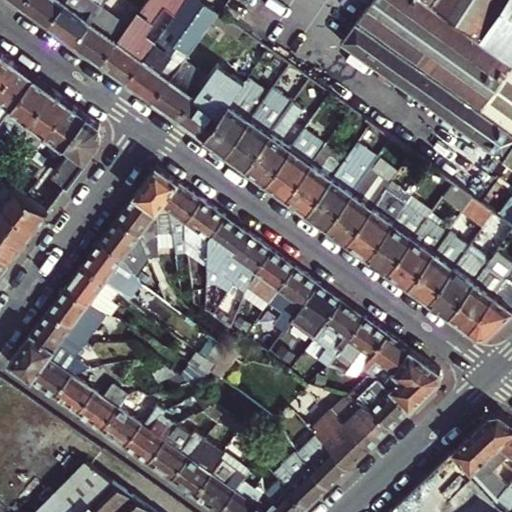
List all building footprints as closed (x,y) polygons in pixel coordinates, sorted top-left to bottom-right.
[(67,0),(30,0),(26,6),(51,24),(67,0)] [(67,0),(51,24),(77,43),(104,5),(96,0),(67,0)] [(146,0),(132,22),(147,33),(170,0),(146,0)] [(207,0),(187,0),(171,22),(175,24),(167,35),(177,42),(170,52),(173,54),(163,69),(172,77),(187,56),(221,9),(207,0)] [(511,66),(511,55),(484,36),(434,1),(434,0),(372,0),(359,19),(484,109),(511,66)] [(434,0),(434,1),(484,36),(499,13),(507,0),(434,0)] [(511,0),(507,0),(499,13),(511,21),(511,0)] [(103,62),(130,24),(104,5),(77,43),(103,62)] [(511,21),(499,13),(484,36),(511,55),(511,21)] [(511,128),(484,109),(359,19),(343,40),(507,156),(511,148),(511,128)] [(132,22),(130,24),(103,62),(129,81),(158,41),(147,33),(132,22)] [(175,24),(171,22),(158,41),(129,81),(156,100),(172,77),(163,69),(173,54),(170,52),(177,42),(167,35),(175,24)] [(271,46),(260,62),(267,66),(271,60),(285,71),(292,61),(271,46)] [(0,90),(20,63),(4,51),(0,56),(0,90)] [(172,77),(156,100),(180,118),(212,74),(187,56),(172,77)] [(36,75),(20,63),(0,90),(0,116),(4,120),(5,119),(13,108),(36,75)] [(180,118),(207,136),(251,74),(246,70),(239,80),(218,66),(212,74),(180,118)] [(510,158),(511,159),(511,66),(484,109),(511,128),(511,148),(507,156),(510,158)] [(261,103),(265,99),(272,88),(252,74),(251,74),(207,136),(227,151),(253,115),(261,103)] [(11,124),(23,132),(54,88),(36,75),(13,108),(19,112),(11,124)] [(40,144),(71,100),(54,88),(23,132),(30,137),(24,146),(34,153),(40,144)] [(261,103),(267,107),(270,103),(265,99),(261,103)] [(89,113),(71,100),(40,144),(58,157),(66,145),(89,113)] [(271,110),(267,107),(261,103),(253,115),(262,122),(271,110)] [(268,181),(293,145),(282,136),(300,110),(292,104),(273,130),(247,166),(268,181)] [(19,112),(13,108),(5,119),(11,124),(19,112)] [(89,113),(66,145),(71,149),(55,171),(70,182),(103,137),(101,122),(89,113)] [(227,151),(247,166),(273,130),(262,122),(253,115),(227,151)] [(307,126),(293,145),(268,181),(288,195),(314,160),(302,151),(311,138),(307,136),(311,130),(307,126)] [(315,133),(311,130),(307,136),(311,138),(302,151),(314,160),(325,144),(315,137),(315,133)] [(23,132),(17,140),(24,146),(30,137),(23,132)] [(334,174),(343,162),(338,159),(342,153),(327,142),(325,144),(314,160),(334,174)] [(414,149),(408,159),(428,174),(435,164),(414,149)] [(338,159),(343,162),(347,157),(342,153),(338,159)] [(329,225),(355,189),(364,176),(368,171),(348,156),(347,157),(343,162),(334,174),(308,210),(329,225)] [(511,159),(510,158),(481,197),(494,206),(511,181),(511,159)] [(288,195),(308,210),(334,174),(314,160),(288,195)] [(160,209),(161,231),(175,231),(171,207),(165,202),(181,180),(159,164),(140,189),(162,206),(160,209)] [(2,174),(0,177),(0,196),(9,204),(38,225),(50,209),(2,174)] [(364,176),(355,189),(363,195),(372,182),(364,176)] [(165,202),(171,207),(187,219),(204,196),(181,180),(165,202)] [(363,195),(355,189),(329,225),(350,240),(388,185),(383,182),(379,187),(372,182),(363,195)] [(370,255),(396,219),(384,211),(394,197),(390,195),(394,189),(388,185),(350,240),(370,255)] [(476,193),(465,186),(454,201),(465,209),(476,193)] [(161,235),(161,231),(160,209),(162,206),(140,189),(119,216),(142,234),(148,249),(149,251),(161,235)] [(476,193),(465,209),(485,223),(496,208),(494,206),(481,197),(476,193)] [(9,204),(0,196),(0,221),(26,241),(38,225),(9,204)] [(227,213),(204,196),(187,219),(187,246),(209,262),(211,236),(227,213)] [(370,255),(390,269),(428,215),(423,211),(420,216),(415,213),(406,226),(396,219),(370,255)] [(250,230),(227,213),(211,236),(209,262),(211,263),(215,258),(223,263),(231,252),(233,253),(250,230)] [(428,215),(390,269),(411,284),(437,248),(425,240),(435,227),(430,224),(434,219),(428,215)] [(119,216),(103,239),(125,255),(135,267),(148,249),(142,234),(119,216)] [(0,246),(14,257),(26,241),(0,221),(0,246)] [(274,247),(250,230),(233,253),(231,252),(223,263),(228,267),(224,273),(234,280),(236,281),(240,275),(248,282),(274,247)] [(451,313),(485,265),(474,256),(487,237),(479,231),(470,244),(431,298),(451,313)] [(125,255),(103,239),(85,263),(107,279),(115,284),(121,289),(137,268),(135,267),(125,255)] [(444,253),(437,248),(411,284),(431,298),(470,244),(465,240),(461,245),(454,240),(444,253)] [(0,271),(2,274),(14,257),(0,246),(0,271)] [(280,287),(297,264),(274,247),(248,282),(245,288),(243,294),(264,310),(271,300),(280,287)] [(488,261),(485,265),(451,313),(470,327),(508,275),(488,261)] [(107,279),(85,263),(68,286),(90,302),(99,290),(107,279)] [(227,291),(234,280),(224,273),(228,267),(223,263),(220,269),(215,282),(227,291)] [(280,287),(271,300),(284,309),(293,296),(303,304),(320,281),(297,264),(280,287)] [(511,269),(508,275),(470,327),(478,333),(490,332),(511,310),(511,269)] [(240,275),(236,281),(245,288),(248,282),(240,275)] [(343,297),(320,281),(303,304),(294,316),(309,327),(318,314),(326,320),(343,297)] [(121,289),(115,284),(111,289),(118,294),(121,289)] [(90,302),(68,286),(51,308),(73,325),(84,311),(90,302)] [(99,290),(90,302),(103,312),(104,312),(113,300),(99,290)] [(343,297),(326,320),(334,326),(324,339),(322,341),(332,348),(318,367),(322,372),(330,365),(338,354),(350,337),(367,314),(343,297)] [(213,313),(233,327),(238,310),(222,298),(213,313)] [(51,308),(34,332),(56,348),(62,339),(73,325),(51,308)] [(84,311),(73,325),(86,334),(97,320),(84,311)] [(318,314),(309,327),(317,333),(326,320),(318,314)] [(363,346),(373,353),(389,331),(367,314),(350,337),(363,346)] [(334,326),(326,320),(317,333),(324,339),(334,326)] [(73,325),(62,339),(75,348),(86,334),(73,325)] [(373,353),(387,363),(403,340),(389,331),(373,353)] [(34,377),(51,354),(56,348),(34,332),(11,362),(34,377)] [(350,337),(338,354),(351,363),(363,346),(350,337)] [(305,349),(309,344),(303,339),(299,345),(305,349)] [(389,379),(385,383),(390,387),(392,386),(412,406),(442,378),(440,367),(403,340),(387,363),(403,375),(395,384),(389,379)] [(166,364),(140,344),(126,350),(102,358),(112,367),(121,366),(129,366),(166,364)] [(64,363),(51,354),(34,377),(57,393),(74,370),(64,363)] [(378,377),(385,383),(389,379),(395,384),(403,375),(387,363),(376,375),(378,377)] [(74,370),(83,377),(91,368),(74,370)] [(83,377),(97,387),(104,377),(91,368),(83,377)] [(74,370),(57,393),(80,410),(97,387),(83,377),(74,370)] [(372,406),(391,426),(412,406),(392,386),(390,387),(385,383),(378,377),(357,398),(372,406)] [(115,382),(106,394),(119,403),(120,403),(128,392),(115,382)] [(80,410),(103,427),(119,403),(106,394),(97,387),(80,410)] [(353,396),(335,413),(352,426),(372,406),(357,398),(353,396)] [(136,399),(128,410),(141,419),(149,408),(136,399)] [(103,427),(126,443),(143,420),(141,419),(128,410),(119,403),(103,427)] [(372,406),(352,426),(371,446),(391,426),(372,406)] [(126,443),(150,460),(177,421),(160,409),(149,424),(143,420),(126,443)] [(494,469),(510,453),(503,447),(511,434),(511,419),(501,411),(492,412),(454,447),(475,469),(482,462),(491,472),(484,478),(502,497),(510,486),(494,469)] [(328,421),(318,432),(331,446),(333,444),(352,426),(335,413),(334,412),(327,420),(328,421)] [(192,432),(177,421),(150,460),(174,477),(191,453),(181,446),(192,432)] [(333,444),(331,446),(350,466),(371,446),(352,426),(333,444)] [(511,434),(503,447),(510,453),(511,454),(511,434)] [(191,453),(174,477),(197,493),(223,455),(222,454),(201,439),(191,453)] [(331,446),(310,466),(329,486),(350,466),(331,446)] [(223,455),(197,493),(220,510),(237,486),(243,478),(247,472),(251,468),(251,465),(227,447),(222,454),(223,455)] [(310,466),(299,454),(288,465),(299,477),(310,466)] [(35,511),(81,511),(91,502),(114,479),(87,460),(35,511)] [(482,462),(475,469),(484,478),(491,472),(482,462)] [(310,466),(299,477),(290,485),(309,505),(329,486),(310,466)] [(159,511),(114,479),(91,502),(100,511),(159,511)] [(511,482),(510,486),(502,497),(500,498),(511,507),(511,505),(511,482)] [(290,485),(270,504),(278,511),(301,511),(309,505),(290,485)] [(237,486),(220,510),(223,511),(254,511),(261,503),(237,486)] [(0,511),(10,511),(0,500),(0,511)] [(100,511),(91,502),(81,511),(100,511)] [(261,503),(254,511),(278,511),(270,504),(267,507),(261,503)]
